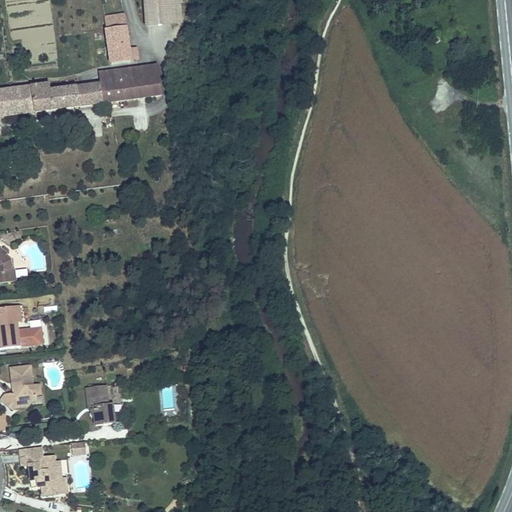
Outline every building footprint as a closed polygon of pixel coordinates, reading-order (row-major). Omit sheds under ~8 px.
[(152,0),(152,1),(147,1),(147,20),(152,20),(152,29),(181,30),(181,0),(152,0)] [(399,34),(402,33),(404,32),(407,29),(407,28),(409,26),(409,23),(409,20),(408,17),(406,15),(403,13),(400,12),(397,11),(393,12),(390,15),(388,18),(387,23),(387,26),(389,30),(393,33),(395,34),(399,34)] [(429,16),(429,18),(429,19),(429,21),(430,22),(431,22),(432,22),(434,23),(435,22),(436,21),(437,20),(438,19),(438,17),(438,16),(437,14),(435,14),(434,13),(433,13),(432,13),(430,15),(429,16)] [(124,15),(105,17),(110,65),(130,62),(130,59),(129,51),(124,15)] [(442,31),(435,34),(438,42),(446,38),(442,31)] [(408,38),(405,40),(402,42),(400,45),(399,50),(399,55),(401,58),(403,61),(406,64),(409,64),(415,65),(419,63),(421,61),(423,59),(425,55),(426,51),(425,46),(423,43),(420,40),(416,38),(413,38),(410,38),(408,38)] [(136,50),(129,51),(130,59),(137,59),(136,50)] [(10,89),(0,90),(0,116),(107,102),(162,95),(158,67),(111,73),(99,75),(100,81),(93,82),(94,85),(76,87),(51,90),(50,84),(10,89)] [(0,284),(16,282),(15,271),(0,259),(0,258),(5,252),(12,243),(11,230),(0,230),(0,284)] [(14,258),(5,252),(0,258),(0,259),(15,271),(14,258)] [(17,279),(27,278),(26,270),(16,271),(17,279)] [(15,307),(0,308),(0,349),(43,345),(42,328),(18,331),(17,322),(15,307)] [(1,401),(12,411),(22,400),(29,406),(40,395),(43,396),(42,389),(42,383),(34,384),(32,366),(11,369),(14,394),(8,394),(1,401)] [(106,386),(89,388),(91,407),(95,407),(95,410),(92,410),(92,414),(96,414),(97,425),(115,423),(113,405),(108,405),(106,386)] [(22,400),(12,411),(22,408),(29,406),(22,400)] [(84,444),(72,446),(73,455),(85,454),(84,444)] [(44,460),(43,447),(20,450),(21,468),(30,467),(31,483),(38,482),(39,490),(42,490),(43,498),(57,496),(56,490),(64,490),(63,480),(61,464),(56,465),(56,459),(44,460)] [(70,479),(63,480),(64,490),(56,490),(57,496),(72,495),(70,479)] [(38,482),(31,483),(32,491),(39,490),(38,482)]
